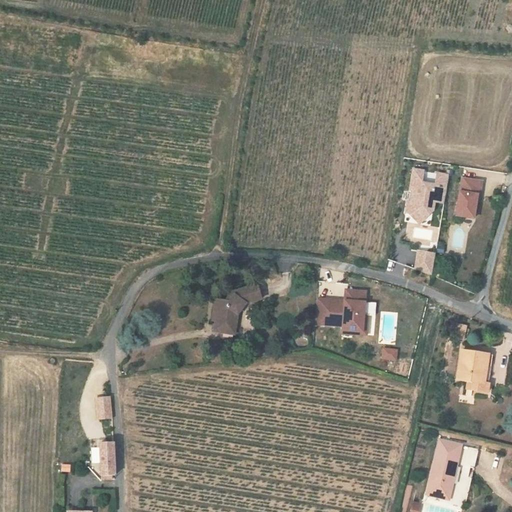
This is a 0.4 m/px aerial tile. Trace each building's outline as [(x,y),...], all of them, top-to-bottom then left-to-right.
[(443,204),(448,173),(411,167),(403,219),(428,223),(432,202),(443,204)] [(454,175),(447,214),(464,217),(467,200),(468,194),(471,194),(474,179),(454,175)] [(431,272),(434,252),(416,249),(412,269),(431,272)] [(234,299),(249,293),(244,279),(219,289),(213,306),(204,309),(208,322),(212,320),(214,328),(218,338),(226,335),(225,331),(236,328),(230,313),(234,299)] [(328,296),(306,294),(305,320),(332,322),(332,326),(343,327),(343,329),(356,330),(358,310),(353,310),(354,298),(355,287),(335,285),(334,296),(334,301),(327,301),(328,296)] [(354,298),(353,310),(358,310),(364,311),(365,298),(354,298)] [(441,336),(448,338),(451,324),(444,323),(441,336)] [(381,346),(379,359),(395,361),(397,349),(381,346)] [(474,390),(475,382),(471,381),(474,364),(478,364),(479,352),(447,348),(444,378),(455,379),(454,388),(474,390)] [(111,419),(109,395),(96,396),(97,420),(111,419)] [(462,465),(466,445),(428,438),(417,493),(438,498),(446,462),(462,465)] [(101,476),(114,476),(114,444),(101,444),(101,476)] [(411,500),(408,511),(418,511),(420,502),(411,500)]
